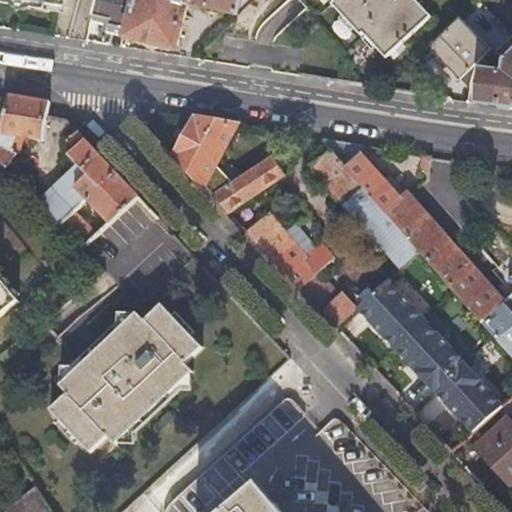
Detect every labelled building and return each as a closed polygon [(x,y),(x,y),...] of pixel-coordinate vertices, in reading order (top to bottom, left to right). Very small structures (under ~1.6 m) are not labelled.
[(94,0),(89,21),(107,26),(105,32),(125,37),(133,0),(94,0)] [(133,0),(125,37),(175,50),(187,2),(235,14),(238,0),(133,0)] [(332,0),(334,2),(331,4),(360,35),(363,32),(386,57),(430,16),(415,0),(332,0)] [(511,37),(478,1),(442,34),(470,64),(478,66),(479,64),(495,68),(505,63),(504,74),(479,70),(473,102),(511,107),(511,37)] [(452,73),(448,98),(467,101),(471,76),(452,73)] [(0,126),(0,133),(18,137),(42,141),(46,116),(48,101),(27,98),(6,94),(0,126)] [(211,196),(221,189),(208,176),(235,124),(213,120),(192,117),(172,155),(209,197),(211,196)] [(75,149),(84,140),(76,132),(70,138),(70,142),(75,149)] [(16,153),(18,137),(0,133),(0,165),(7,172),(15,152),(16,153)] [(360,153),(365,146),(325,139),(324,145),(328,150),(385,215),(402,200),(360,153)] [(89,199),(110,223),(137,197),(84,140),(75,149),(68,156),(76,165),(86,176),(76,185),(83,193),(79,199),(84,204),(89,199)] [(385,215),(328,150),(309,168),(399,269),(417,251),(385,215)] [(221,189),(211,196),(228,214),(284,177),(270,156),(221,189)] [(75,212),(84,204),(79,199),(83,193),(76,185),(86,176),(76,165),(35,202),(59,227),(75,212)] [(409,196),(407,195),(402,200),(385,215),(417,251),(454,293),(486,328),(492,335),(511,357),(511,277),(510,280),(509,279),(508,280),(511,283),(511,295),(504,303),(409,196)] [(59,227),(80,249),(96,235),(75,212),(59,227)] [(244,232),(332,325),(353,306),(339,290),(335,294),(316,273),(334,257),(318,240),(298,258),(260,217),(244,232)] [(0,313),(16,300),(0,280),(0,313)] [(394,348),(424,321),(386,280),(356,308),(394,348)] [(47,409),(87,452),(104,436),(112,445),(190,370),(183,362),(200,346),(159,303),(142,319),(134,311),(56,385),(64,393),(47,409)] [(394,348),(432,390),(462,362),(463,362),(424,321),(394,348)] [(432,390),(471,431),(501,406),(462,362),(432,390)] [(288,399),(239,439),(254,458),(303,417),(288,399)] [(474,447),(511,486),(511,485),(511,425),(505,418),(474,447)] [(275,511),(250,484),(247,487),(250,491),(225,511),(275,511)] [(3,511),(52,511),(35,486),(3,511)]
